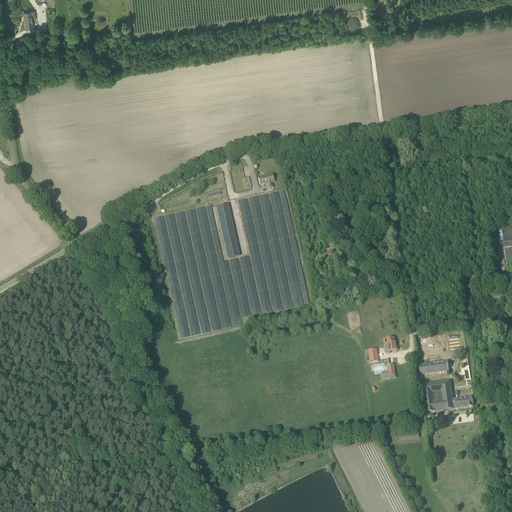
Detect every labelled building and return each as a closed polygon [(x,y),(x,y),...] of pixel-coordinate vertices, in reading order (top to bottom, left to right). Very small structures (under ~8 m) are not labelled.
[(25,28),(34,27),(33,19),(36,19),(35,11),(23,12),(25,28)] [(273,188),(272,183),(274,182),(272,175),(258,178),(260,185),(267,184),(269,189),(273,188)] [(238,202),(248,253),(281,247),(271,195),(238,202)] [(228,205),(215,208),(222,238),(227,259),(239,256),(228,205)] [(225,292),(214,294),(198,211),(164,218),(182,311),(226,302),(225,292)] [(511,266),(511,231),(511,224),(501,225),(504,249),(504,252),(505,251),(507,267),(511,266)] [(394,353),(397,353),(398,350),(398,348),(396,346),(395,342),(395,343),(394,338),(391,339),(390,338),(388,338),(387,339),(383,340),(385,348),(389,347),(389,352),(391,351),(394,353)] [(367,363),(378,361),(376,349),(365,351),(367,363)] [(420,376),(421,376),(449,372),(448,362),(419,366),(420,376)] [(389,366),(390,374),(382,375),(383,380),(395,378),(394,365),(389,366)] [(426,414),(440,412),(454,410),(453,400),(450,381),(422,385),(426,414)] [(454,410),(473,407),(473,402),(472,397),(453,400),(454,410)] [(403,441),(419,439),(418,432),(398,434),(399,440),(402,439),(403,441)]
